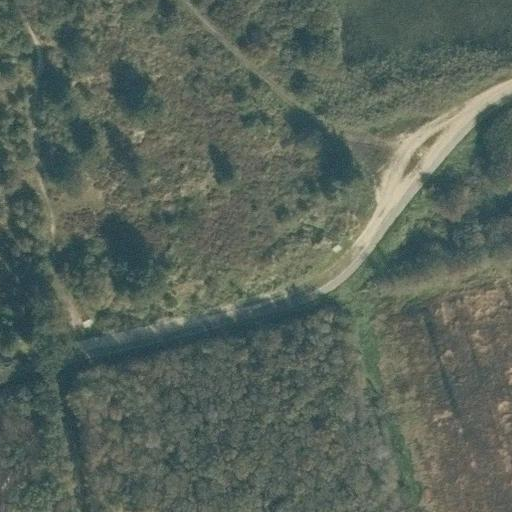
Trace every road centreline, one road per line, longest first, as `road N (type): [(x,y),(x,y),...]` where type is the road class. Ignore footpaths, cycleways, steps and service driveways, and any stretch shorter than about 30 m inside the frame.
road 1 (unknown): [(511,86),(474,107),(313,284),(70,340)]
road 2 (unknown): [(474,107),(349,134),(312,120),(184,0)]
